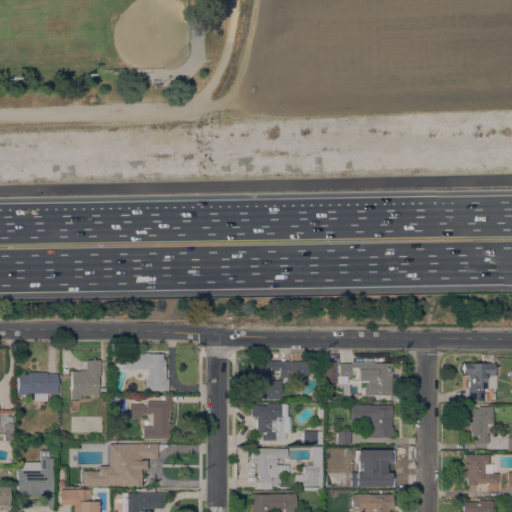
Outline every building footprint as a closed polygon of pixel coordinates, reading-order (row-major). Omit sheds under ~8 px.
[(143,390),(143,378),(146,378),(146,369),(121,369),(121,353),(161,353),(161,361),(165,361),(164,378),(167,379),(167,391),(143,390)] [(79,395),(79,399),(69,399),(69,392),(69,371),(84,371),(84,360),(97,360),(97,395),(79,395)] [(277,378),(277,371),(267,371),(267,381),(279,381),(279,400),(265,400),(265,398),(249,398),(249,381),(249,362),(266,362),(266,361),(306,361),(306,378),(277,378)] [(334,385),(321,385),(321,362),(334,362),(334,385)] [(337,376),(337,362),(390,362),(390,395),(361,395),(362,380),(350,380),(350,376),(337,376)] [(485,389),(482,389),(482,401),(466,400),(467,388),(467,386),(466,386),(466,381),(467,381),(467,375),(464,375),(464,373),(461,373),(461,370),(460,370),(460,366),(461,366),(461,362),(493,363),(493,374),(494,374),(494,388),(485,388),(485,389)] [(45,393),(45,401),(32,401),(32,393),(15,393),(15,374),(27,374),(27,372),(45,372),(45,374),(56,374),(56,393),(45,393)] [(483,400),(484,392),(494,393),(493,401),(483,400)] [(162,401),(162,396),(169,396),(169,412),(168,412),(168,421),(166,421),(166,423),(172,423),(171,439),(140,439),(140,427),(150,427),(150,413),(149,413),(148,414),(140,414),(140,418),(127,418),(128,404),(140,404),(140,406),(145,406),(145,401),(162,401)] [(249,405),(264,404),(264,403),(280,403),(280,404),(286,404),(286,417),(289,417),(289,433),(284,433),(284,440),(259,440),(259,433),(256,433),(256,430),(255,430),(255,416),(249,416),(249,405)] [(364,421),(349,421),(349,404),(366,404),(366,405),(391,405),(391,419),(389,419),(389,426),(391,426),(391,435),(385,435),(385,437),(367,437),(364,434),(364,421)] [(468,419),(461,419),(461,408),(477,408),(477,406),(491,406),(491,424),(485,424),(485,434),(487,434),(487,443),(473,443),(473,436),(470,436),(470,432),(468,432),(468,419)] [(0,409),(11,409),(11,424),(12,424),(12,441),(2,441),(2,434),(0,434),(0,409)] [(316,430),(316,431),(321,431),(320,444),(315,444),(315,445),(301,445),(302,430),(316,430)] [(335,431),(349,431),(349,444),(335,444),(335,431)] [(96,465),(107,465),(107,443),(155,442),(156,457),(140,457),(140,460),(141,460),(141,459),(145,459),(145,469),(141,469),(141,468),(139,468),(140,484),(137,485),(81,485),(81,471),(96,471),(96,465)] [(310,447),(320,447),(320,491),(300,491),(300,487),(317,487),(317,486),(301,486),(301,485),(293,485),(293,474),(300,474),(300,467),(302,467),(302,466),(305,466),(305,465),(310,465),(310,447)] [(257,489),(257,476),(255,476),(255,463),(251,463),(251,459),(250,459),(250,448),(285,448),(285,465),(287,465),(287,474),(278,474),(278,483),(269,483),(269,489),(257,489)] [(51,506),(35,506),(35,495),(15,495),(15,462),(38,462),(38,450),(47,450),(47,458),(51,458),(51,506)] [(364,466),(364,454),(370,454),(370,450),(391,450),(391,459),(392,459),(392,464),(389,464),(389,470),(387,470),(387,480),(379,481),(379,478),(372,478),(372,480),(361,480),(361,478),(355,478),(355,466),(364,466)] [(487,454),(487,464),(491,464),(491,473),(497,473),(497,483),(474,483),(474,486),(465,486),(465,478),(461,478),(461,469),(460,469),(460,459),(462,459),(462,454),(487,454)] [(63,480),(55,480),(55,470),(63,470),(63,480)] [(349,487),(334,487),(334,475),(349,475),(349,487)] [(89,489),(89,501),(96,501),(96,511),(72,511),(72,505),(58,505),(59,489),(89,489)] [(120,511),(120,493),(161,493),(161,508),(138,508),(138,511),(120,511)] [(250,511),(250,494),(294,494),(294,509),(291,509),(291,511),(283,511),(283,509),(269,509),(269,511),(250,511)] [(350,511),(350,494),(367,494),(391,494),(391,509),(388,509),(388,511),(350,511)] [(477,502),(477,500),(490,500),(490,502),(493,502),(493,505),(491,505),(491,509),(493,509),(493,511),(461,511),(461,502),(477,502)]
